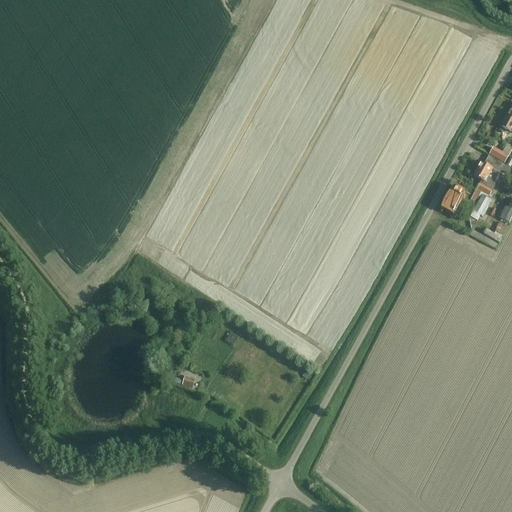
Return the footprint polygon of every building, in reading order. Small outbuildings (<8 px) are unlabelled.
[(511,106),(501,127),(510,133),(511,132),(511,106)] [(493,148),(489,155),(504,164),(508,157),(502,153),(493,148)] [(488,156),(485,162),(500,170),(503,165),(488,156)] [(480,163),(472,177),(481,181),(484,183),(485,182),(493,187),(499,177),(496,176),(498,173),(492,170),(492,169),(484,165),(480,163)] [(503,165),(500,170),(502,171),(508,175),(511,169),(503,165)] [(479,184),(476,190),(481,192),(489,197),(492,191),(479,184)] [(476,190),(470,200),(476,203),(479,197),(480,197),(479,196),(481,192),(476,190)] [(481,198),(473,212),(480,216),(482,217),(491,201),(488,199),(482,196),(481,198)] [(511,210),(504,206),(498,217),(508,223),(511,215),(511,210)] [(473,212),(470,218),(477,221),(480,216),(473,212)] [(230,328),(224,337),(232,341),(238,332),(230,328)] [(182,385),(193,390),(196,381),(185,377),(182,385)]
